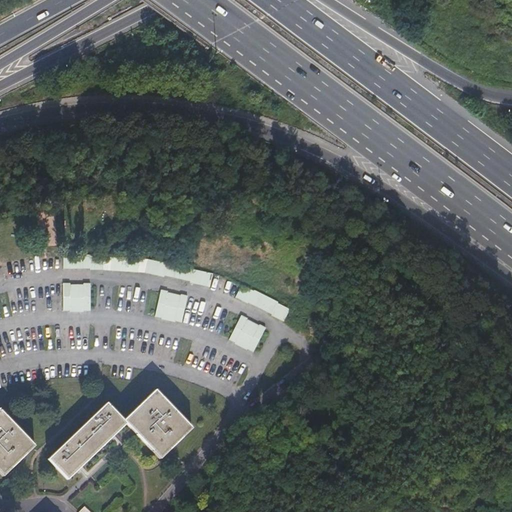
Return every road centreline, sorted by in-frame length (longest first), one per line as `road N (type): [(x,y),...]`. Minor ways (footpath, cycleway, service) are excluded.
road 1 (motorway): [(0,136),(126,114),(232,130),(333,169),(511,282)]
road 2 (motorway): [(193,0),(511,243)]
road 3 (motorway): [(511,177),(281,0)]
road 4 (unclassified): [(279,327),(228,421),(151,511)]
road 5 (motorway): [(511,97),(470,88),(327,0)]
road 6 (motorway): [(0,88),(188,0)]
road 7 (trunk): [(0,65),(107,0)]
